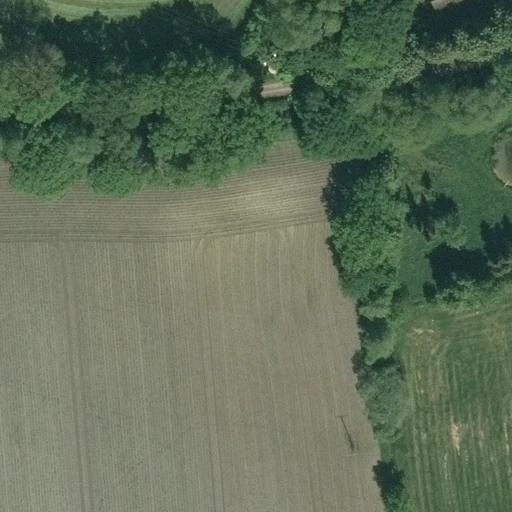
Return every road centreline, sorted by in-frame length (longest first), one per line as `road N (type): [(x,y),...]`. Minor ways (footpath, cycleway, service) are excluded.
road 1 (track): [(368,66),(128,98),(0,61)]
road 2 (residential): [(511,8),(429,53),(368,66)]
